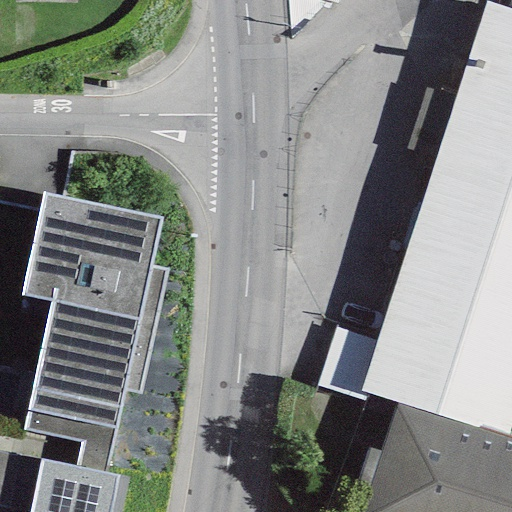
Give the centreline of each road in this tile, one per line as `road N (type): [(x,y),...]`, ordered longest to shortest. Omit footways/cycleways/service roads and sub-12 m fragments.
road 1 (residential): [(249,117),(239,352),(215,511)]
road 2 (unknown): [(249,117),(384,39),(497,0)]
road 3 (residential): [(0,115),(249,117)]
